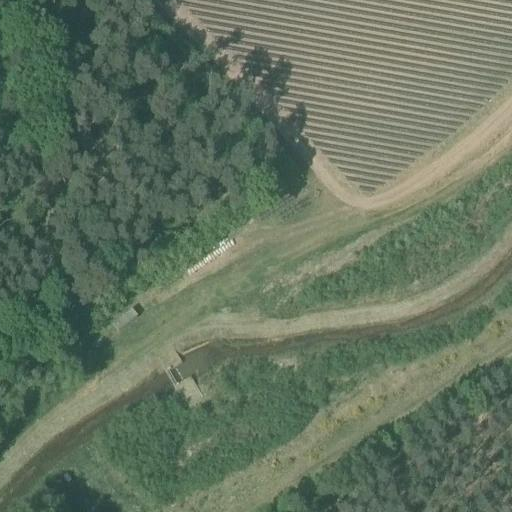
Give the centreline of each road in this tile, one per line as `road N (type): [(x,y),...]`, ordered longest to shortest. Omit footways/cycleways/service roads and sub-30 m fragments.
road 1 (track): [(43,0),(49,337),(0,350)]
road 2 (track): [(511,361),(278,511)]
